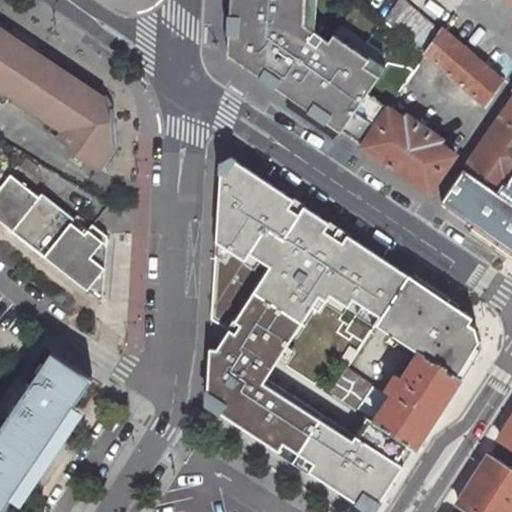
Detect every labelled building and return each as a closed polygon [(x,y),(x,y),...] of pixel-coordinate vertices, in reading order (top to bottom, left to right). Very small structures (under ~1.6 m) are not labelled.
[(230,0),(228,55),(341,133),(368,95),(381,77),(366,66),(370,60),(335,36),(330,43),(305,25),(305,0),(230,0)] [(444,29),(406,0),(398,0),(383,21),(425,56),(444,29)] [(0,29),(0,93),(17,104),(46,60),(0,29)] [(444,29),(425,56),(484,106),(504,79),(444,29)] [(64,149),(93,168),(108,145),(105,128),(90,119),(89,112),(100,97),(46,60),(17,104),(49,126),(46,132),(66,146),(64,149)] [(389,64),(381,77),(368,95),(388,109),(414,72),(409,68),(389,64)] [(368,95),(341,133),(362,148),(388,109),(368,95)] [(511,96),(495,121),(462,168),(499,193),(511,174),(511,96)] [(407,117),(405,120),(388,109),(362,148),(428,194),(455,155),(438,143),(441,139),(407,117)] [(245,259),(250,251),(266,227),(283,238),(299,214),(288,207),(292,199),(235,161),(226,174),(220,173),(216,241),(245,259)] [(511,202),(499,193),(462,168),(440,200),(511,249),(511,202)] [(511,174),(499,193),(511,202),(511,174)] [(6,180),(0,187),(0,223),(87,293),(103,287),(106,244),(90,231),(86,237),(37,198),(34,202),(6,180)] [(253,290),(302,322),(319,295),(325,299),(329,293),(348,306),(353,298),(381,316),(408,274),(347,235),(343,242),(324,229),(329,221),(305,206),(299,214),(283,238),(266,227),(250,251),(271,264),(253,290)] [(271,264),(250,251),(245,259),(216,241),(212,319),(229,330),(253,290),(271,264)] [(380,317),(376,323),(389,332),(421,283),(408,274),(381,316),(380,317)] [(421,283),(389,332),(420,352),(461,378),(478,351),(475,330),(469,326),(442,308),(447,301),(421,283)] [(87,293),(102,306),(103,287),(87,293)] [(302,322),(253,290),(229,330),(217,350),(210,350),(208,390),(228,403),(222,412),(278,448),(283,441),(299,451),(319,419),(262,382),(277,360),(302,322)] [(469,326),(473,318),(447,301),(442,308),(469,326)] [(52,350),(0,426),(0,511),(2,511),(92,377),(52,350)] [(420,352),(374,422),(414,449),(461,378),(420,352)] [(277,360),(262,382),(319,419),(358,445),(362,440),(402,466),(414,449),(374,422),(277,360)] [(358,445),(319,419),(299,451),(315,462),(310,470),(373,510),(402,466),(362,440),(358,445)] [(511,419),(499,439),(511,447),(511,419)] [(458,503),(471,511),(511,511),(511,471),(489,456),(458,503)]
